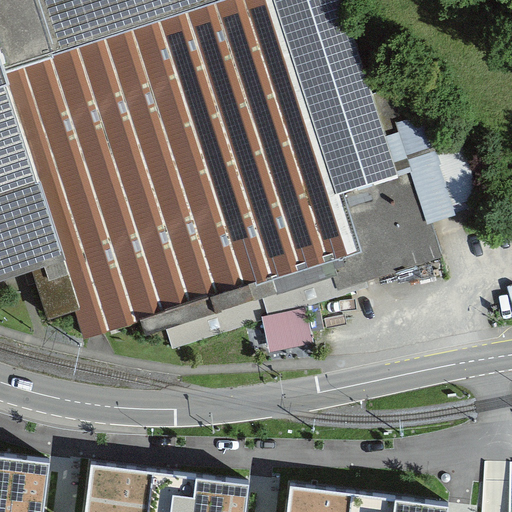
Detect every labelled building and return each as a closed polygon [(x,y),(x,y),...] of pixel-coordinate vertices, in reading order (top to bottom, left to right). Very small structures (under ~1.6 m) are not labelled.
[(40,0),(0,0),(0,268),(24,261),(31,281),(39,278),(50,312),(81,302),(6,58),(53,44),(40,0)] [(6,58),(81,302),(89,329),(140,314),(143,326),(168,319),(174,341),(364,285),(361,274),(438,252),(428,216),(413,164),(399,168),(386,122),(413,115),(403,81),(373,90),(345,0),(201,0),(53,44),(6,58)] [(40,0),(53,44),(201,0),(40,0)] [(482,200),(479,189),(453,197),(435,136),(440,134),(432,109),(413,115),(386,122),(399,168),(413,164),(428,216),(482,200)] [(440,134),(435,136),(453,197),(479,189),(461,128),(440,134)] [(307,308),(264,318),(270,348),(314,339),(307,308)] [(44,511),(51,457),(0,451),(0,511),(44,511)] [(246,511),(251,480),(92,461),(85,511),(246,511)] [(448,511),(450,502),(291,483),(287,511),(448,511)]
